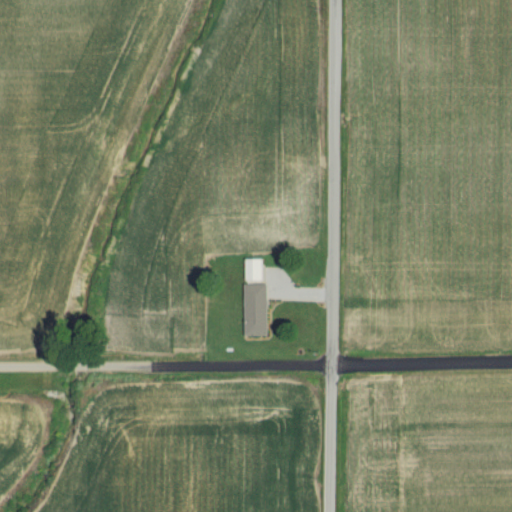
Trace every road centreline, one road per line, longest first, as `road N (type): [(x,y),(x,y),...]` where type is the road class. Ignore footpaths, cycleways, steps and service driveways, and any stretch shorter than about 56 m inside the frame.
road 1 (residential): [(0,367),(511,365)]
road 2 (residential): [(325,367),(331,0)]
road 3 (residential): [(323,511),(325,367)]
